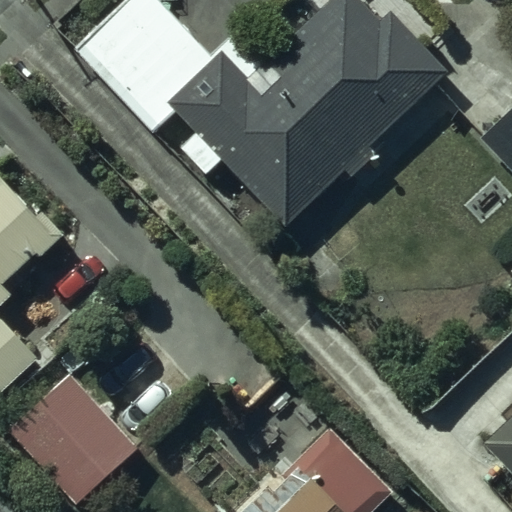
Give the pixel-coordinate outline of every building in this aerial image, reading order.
[(207,177),(223,162),(286,230),(345,173),(352,180),(374,158),(370,153),(449,75),(391,15),(381,24),(357,0),(333,0),(265,68),(235,37),(213,59),(154,0),(129,0),(75,54),(156,136),(176,116),(196,136),(181,150),(207,177)] [(511,112),(481,144),(511,176),(511,112)] [(0,178),(0,307),(1,308),(12,299),(2,287),(40,254),(46,260),(65,239),(0,178)] [(0,390),(35,355),(0,318),(0,390)] [(140,452),(71,378),(8,437),(77,511),(140,452)] [(511,420),(485,446),(511,474),(511,420)] [(331,432),(248,511),(378,511),(394,496),(331,432)]
